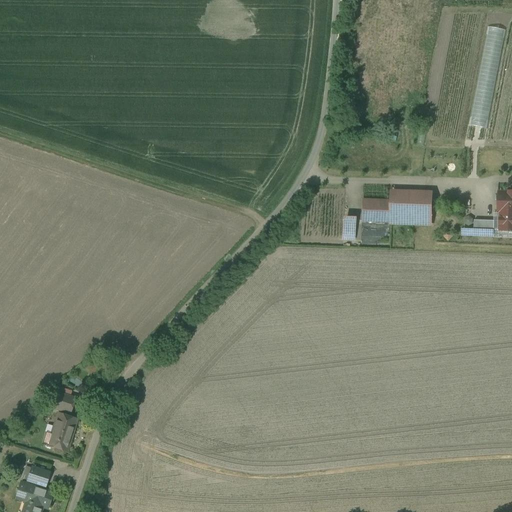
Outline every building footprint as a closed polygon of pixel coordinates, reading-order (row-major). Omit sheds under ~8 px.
[(473,172),(473,158),(445,158),(445,172),(473,172)] [(509,193),(499,193),(499,212),(501,212),(500,230),(511,230),(511,192),(509,192),(509,193)] [(431,223),(432,198),(391,196),(391,201),(363,200),(362,221),(414,223),(431,223)] [(354,221),(344,220),(343,238),(353,238),(354,221)] [(494,221),(474,220),(474,233),(494,234),(494,221)] [(71,392),(57,387),(55,389),(54,391),(70,397),(71,392)] [(70,397),(54,391),(49,406),(70,413),(75,398),(70,397)] [(77,420),(58,413),(51,434),(46,433),(43,443),(48,445),(67,452),(68,448),(69,448),(71,442),(70,441),(77,420)] [(51,472),(32,465),(26,482),(46,489),(51,472)] [(53,493),(21,483),(16,498),(27,502),(23,511),(40,511),(42,506),(48,508),(53,493)]
